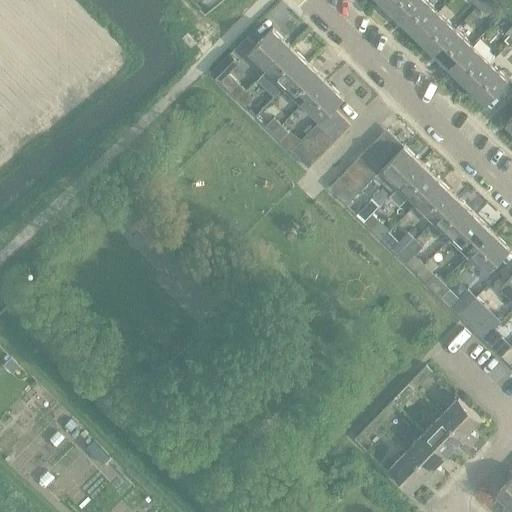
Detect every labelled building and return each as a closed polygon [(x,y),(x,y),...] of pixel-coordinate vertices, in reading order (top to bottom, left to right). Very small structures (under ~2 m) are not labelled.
[(382,0),(399,16),(414,0),(382,0)] [(428,0),(414,0),(399,16),(416,33),(439,10),(428,0)] [(490,0),(482,0),(478,5),(485,12),(493,3),(490,0)] [(439,10),(416,33),(434,50),(456,27),(439,10)] [(250,50),(268,67),(291,44),(273,27),(250,50)] [(456,27),(434,50),(451,67),(474,44),(456,27)] [(291,44),(268,67),(286,85),(308,61),(291,44)] [(474,44),(451,67),(469,84),(491,61),(474,44)] [(212,71),(221,80),(238,97),(246,89),(229,72),(240,60),(231,52),(212,71)] [(308,61),(286,85),(303,102),(326,79),(308,61)] [(491,61),(469,84),(487,102),(509,79),(491,61)] [(326,79),(303,102),(321,119),(325,115),(334,106),(344,96),(326,79)] [(238,97),(246,105),(257,115),(265,107),(254,97),(246,89),(238,97)] [(325,115),(343,132),(351,123),(334,106),(325,115)] [(316,124),(333,141),(343,132),(325,115),(321,119),(316,124)] [(274,117),(266,125),(274,132),(282,124),(274,117)] [(282,124),(274,132),(281,139),(289,131),(282,124)] [(308,132),(326,149),(333,141),(316,124),(308,132)] [(381,135),(398,151),(405,144),(388,127),(381,135)] [(300,140),(317,157),(326,149),(308,132),(300,140)] [(372,144),(389,160),(398,151),(381,135),(372,144)] [(291,149),(309,166),(317,157),(300,140),(291,149)] [(364,152),(381,169),(383,167),(389,160),(372,144),(364,152)] [(383,167),(381,169),(375,175),(392,193),(401,184),(400,183),(422,161),(405,144),(398,151),(389,160),(383,167)] [(355,161),(372,178),(375,175),(381,169),(364,152),(355,161)] [(346,170),(364,187),(372,178),(355,161),(346,170)] [(392,193),(390,195),(400,205),(411,194),(417,201),(440,178),(422,161),(400,183),(401,184),(392,193)] [(339,178),(356,195),(364,187),(346,170),(339,178)] [(330,187),(347,204),(356,195),(339,178),(330,187)] [(440,178),(417,201),(435,218),(457,195),(440,178)] [(457,195),(435,218),(452,234),(474,212),(457,195)] [(372,198),(357,213),(364,220),(379,205),(372,198)] [(379,205),(364,220),(372,227),(380,219),(387,212),(379,205)] [(474,212),(452,234),(470,252),(492,229),(474,212)] [(492,229),(470,252),(488,270),(510,247),(492,229)] [(401,239),(392,248),(399,254),(415,238),(408,231),(401,239)] [(415,238),(399,254),(407,262),(415,253),(423,246),(415,238)] [(435,273),(427,282),(434,288),(442,280),(435,273)] [(511,274),(502,284),(511,293),(511,274)] [(442,296),(451,305),(459,313),(477,295),(468,287),(459,296),(442,280),(434,288),(442,296)] [(459,313),(468,322),(484,338),(492,329),(476,313),(486,304),(477,295),(459,313)] [(492,329),(484,338),(491,344),(499,336),(492,329)] [(426,364),(408,383),(415,389),(433,370),(426,364)] [(408,383),(391,400),(398,406),(415,389),(408,383)] [(441,414),(471,443),(478,436),(470,429),(481,418),(459,396),(441,414)] [(391,400),(375,418),(380,423),(398,406),(391,400)] [(424,432),(446,453),(456,443),(464,450),(471,443),(441,414),(424,432)] [(380,423),(375,418),(355,438),(361,444),(380,423)] [(407,449),(437,478),(444,472),(436,464),(446,453),(424,432),(407,449)] [(430,486),(437,478),(407,449),(390,467),(412,489),(422,478),(430,486)] [(500,511),(511,511),(511,476),(496,493),(507,504),(500,511)]
